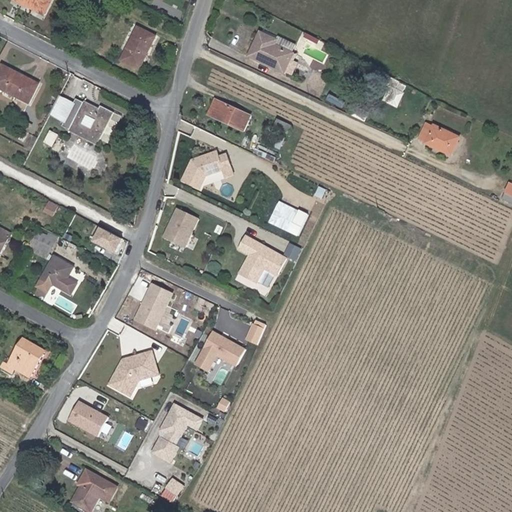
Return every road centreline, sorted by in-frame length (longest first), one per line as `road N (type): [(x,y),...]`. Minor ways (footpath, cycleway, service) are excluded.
road 1 (unknown): [(194,41),(501,189)]
road 2 (unclassified): [(94,339),(143,230),(173,110)]
road 3 (unclassified): [(0,25),(173,110)]
road 4 (unclassified): [(0,487),(94,339)]
road 5 (unknown): [(134,253),(221,293),(232,321)]
